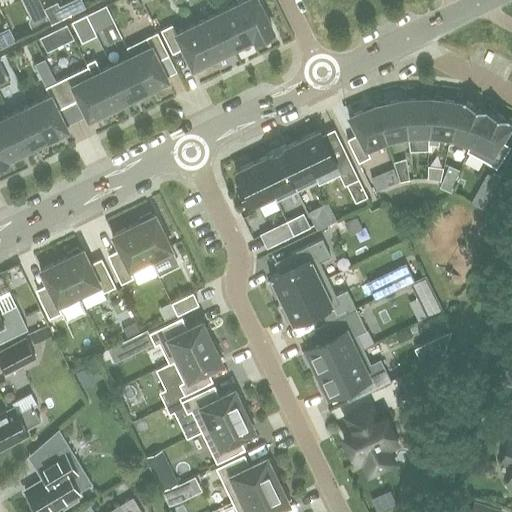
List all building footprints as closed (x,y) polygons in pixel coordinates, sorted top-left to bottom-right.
[(57,2),(43,9),(50,24),(85,7),(81,0),(71,0),(59,6),(57,2)] [(242,0),(235,4),(251,38),(253,37),(254,39),(272,30),(257,0),(242,0)] [(232,47),(251,38),(235,4),(215,13),(232,47)] [(40,6),(28,12),(30,16),(28,21),(32,29),(47,22),(40,6)] [(86,15),(91,25),(94,31),(101,27),(104,26),(96,10),(86,15)] [(212,57),(232,47),(215,13),(196,23),(212,57)] [(76,32),(91,25),(86,15),(71,22),(76,32)] [(212,57),(196,23),(176,33),(171,24),(160,30),(172,53),(182,47),(192,67),(212,57)] [(150,45),(130,55),(147,89),(167,79),(157,60),(168,55),(156,31),(146,37),(150,45)] [(263,52),(282,44),(278,32),(259,40),(263,52)] [(127,99),(147,89),(130,55),(111,65),(127,99)] [(127,99),(111,65),(100,70),(94,58),(85,62),(87,66),(108,108),(127,99)] [(88,118),(108,108),(87,66),(56,81),(67,104),(78,99),(88,118)] [(56,109),(67,104),(56,81),(45,87),(49,95),(30,105),(46,139),(66,129),(56,109)] [(402,99),(407,139),(409,150),(428,149),(428,132),(430,96),(402,99)] [(458,101),(430,96),(428,132),(450,135),(458,101)] [(402,99),(375,105),(387,143),(407,139),(402,99)] [(485,108),(462,99),(461,100),(462,101),(462,102),(458,101),(450,135),(471,142),(485,108)] [(30,105),(10,114),(27,148),(46,139),(30,105)] [(357,133),(346,139),(358,162),(370,156),(367,151),(387,143),(375,105),(348,116),(357,133)] [(485,108),(471,142),(467,151),(484,160),(495,167),(509,146),(496,137),(507,121),(502,119),(503,118),(504,118),(505,117),(485,108)] [(0,142),(7,158),(27,148),(10,114),(0,119),(0,142)] [(337,172),(343,185),(357,178),(344,151),(333,157),(326,142),(325,143),(319,130),(298,140),(314,172),(324,167),(325,169),(334,173),(337,172)] [(287,144),(276,149),(297,191),(318,181),(314,172),(298,140),(287,145),(287,144)] [(266,155),(256,161),(273,197),(275,201),(297,191),(276,149),(266,154),(266,155)] [(248,209),(273,197),(256,161),(235,171),(241,183),(236,186),(248,209)] [(444,176),(439,187),(451,192),(455,180),(444,176)] [(488,199),(476,192),(470,202),(482,209),(488,199)] [(314,212),(322,227),(336,220),(329,205),(314,212)] [(151,263),(173,252),(154,214),(151,215),(150,212),(138,217),(140,221),(133,224),(151,263)] [(303,213),(286,221),(293,234),(309,226),(303,213)] [(209,219),(200,223),(210,242),(218,238),(209,219)] [(286,221),(260,234),(266,247),(293,234),(286,221)] [(133,224),(111,234),(121,254),(109,260),(120,283),(133,277),(130,273),(151,263),(133,224)] [(281,300),(327,278),(319,261),(330,256),(321,238),(291,253),(296,264),(269,277),(270,278),(272,281),(268,283),(275,297),(279,295),(281,300)] [(61,259),(79,297),(100,287),(102,292),(115,286),(103,262),(91,268),(82,249),(79,250),(78,247),(66,252),(68,255),(61,259)] [(61,259),(39,269),(49,289),(37,295),(48,318),(61,312),(59,308),(79,297),(61,259)] [(425,275),(410,282),(414,290),(429,283),(425,275)] [(355,308),(346,289),(335,295),(327,278),(281,300),(284,305),(280,307),(287,321),(291,319),(292,322),(292,323),(292,324),(320,310),(326,321),(326,322),(355,308)] [(192,292),(171,302),(177,314),(198,304),(192,292)] [(0,341),(27,328),(15,305),(0,312),(0,341)] [(326,322),(326,321),(321,324),(327,337),(304,348),(305,350),(301,352),(307,364),(311,362),(316,371),(363,349),(356,334),(366,329),(355,308),(326,322)] [(214,341),(208,327),(205,329),(200,321),(181,330),(176,319),(148,333),(154,345),(158,342),(168,363),(173,361),(214,341)] [(0,364),(5,373),(36,357),(24,335),(0,348),(0,364)] [(173,361),(183,381),(178,383),(184,394),(207,383),(202,373),(221,363),(217,355),(220,353),(214,341),(173,361)] [(126,356),(120,342),(107,349),(113,362),(126,356)] [(350,384),(356,396),(390,379),(380,358),(370,363),(363,349),(316,371),(320,380),(316,382),(322,395),(326,393),(327,395),(350,384)] [(431,387),(432,387),(442,355),(421,365),(431,387)] [(208,387),(180,401),(186,413),(191,411),(200,430),(246,408),(246,407),(240,395),(237,397),(233,388),(213,398),(208,387)] [(428,396),(415,402),(414,403),(414,404),(418,411),(418,413),(424,410),(424,409),(429,396),(428,396)] [(41,420),(33,404),(18,413),(15,408),(0,415),(0,445),(27,430),(26,428),(41,420)] [(385,448),(397,442),(384,417),(377,420),(370,406),(346,417),(353,431),(343,437),(355,462),(362,459),(369,474),(392,462),(385,448)] [(200,430),(216,463),(239,451),(234,440),(254,431),(249,422),(252,421),(246,408),(200,430)] [(511,482),(511,436),(509,436),(501,459),(511,462),(511,465),(507,481),(511,482)] [(69,478),(82,469),(66,442),(65,442),(66,443),(55,449),(55,448),(54,449),(58,455),(38,466),(45,478),(24,490),(37,511),(46,511),(61,503),(63,507),(77,499),(75,495),(78,493),(77,492),(78,491),(77,491),(69,478)] [(267,459),(265,456),(243,467),(238,456),(215,467),(232,502),(277,480),(273,472),(276,471),(270,458),(267,459)] [(171,500),(203,493),(201,480),(168,487),(171,500)] [(283,485),(280,487),(277,480),(232,502),(236,511),(269,511),(288,503),(286,500),(290,498),(283,485)] [(140,511),(132,497),(107,511),(140,511)] [(500,511),(502,509),(474,500),(470,511),(500,511)]
